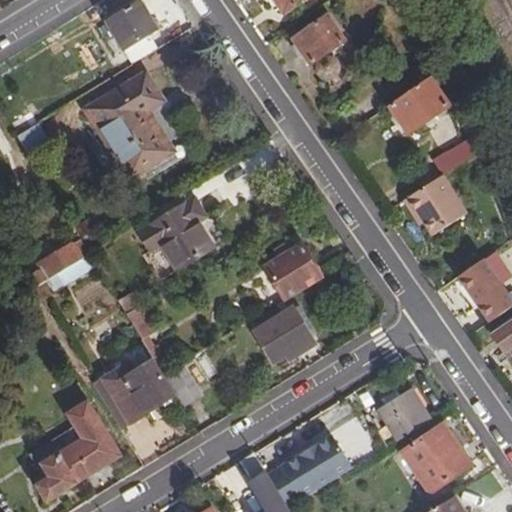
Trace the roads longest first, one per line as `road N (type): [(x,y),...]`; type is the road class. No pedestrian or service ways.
road 1 (residential): [(423,322),(201,0)]
road 2 (residential): [(423,322),(117,511)]
road 3 (residential): [(511,449),(423,322)]
